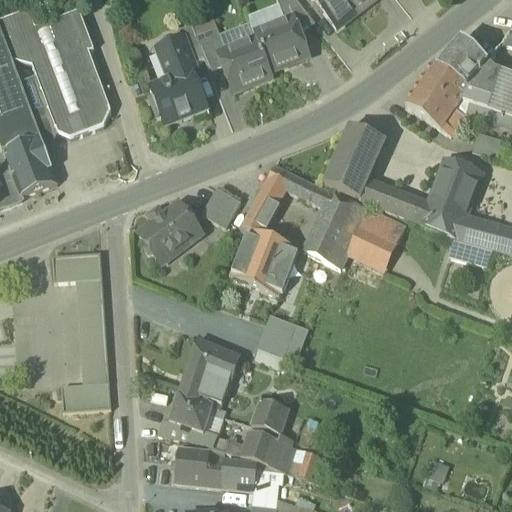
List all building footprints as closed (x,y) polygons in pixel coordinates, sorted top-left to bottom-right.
[(292,24),(297,35),(314,28),(291,0),(277,5),(285,26),(292,24)] [(309,0),(337,35),(357,18),(342,0),(309,0)] [(342,0),(357,18),(377,3),(375,0),(342,0)] [(0,25),(0,37),(10,64),(32,70),(58,138),(70,144),(103,131),(108,117),(86,57),(91,55),(76,17),(32,33),(26,17),(22,17),(0,25)] [(254,39),(256,44),(269,76),(270,75),(273,77),(288,71),(289,67),(307,60),(297,35),(292,24),(285,26),(254,39)] [(193,69),(205,64),(196,42),(192,31),(179,36),(182,44),(183,44),(193,69)] [(217,34),(196,42),(205,64),(209,75),(223,70),(219,59),(226,56),(217,34)] [(511,34),(501,48),(511,50),(511,34)] [(0,159),(3,158),(41,144),(10,64),(0,37),(0,159)] [(157,55),(169,85),(192,75),(190,70),(193,69),(183,44),(182,44),(157,55)] [(271,81),(269,76),(256,44),(226,56),(219,59),(223,70),(233,96),(251,89),(254,90),(269,84),(271,81)] [(461,44),(436,71),(469,92),(474,85),(484,70),(487,66),(479,60),(484,54),(475,46),(470,51),(461,44)] [(52,150),(58,138),(32,70),(10,64),(41,144),(44,153),(52,150)] [(460,105),(469,92),(436,71),(433,69),(405,112),(450,141),(463,121),(454,115),(460,105)] [(511,79),(484,70),(474,85),(511,97),(511,79)] [(207,115),(192,75),(169,85),(149,93),(164,131),(189,121),(190,122),(207,115)] [(460,105),(471,108),(511,121),(511,97),(474,85),(469,92),(460,105)] [(471,108),(460,105),(454,115),(463,121),(467,117),(465,116),(471,108)] [(511,132),(511,121),(471,108),(465,116),(467,117),(498,127),(498,129),(511,132)] [(326,191),(361,205),(368,187),(384,147),(350,133),(326,191)] [(472,157),(495,163),(500,144),(477,138),(472,157)] [(3,158),(19,202),(21,202),(57,188),(44,153),(41,144),(3,158)] [(3,158),(0,159),(0,212),(21,205),(22,204),(21,202),(19,202),(3,158)] [(421,232),(455,244),(463,225),(479,180),(445,168),(429,212),(422,230),(421,232)] [(286,195),(328,216),(335,201),(274,171),(267,186),(286,195)] [(260,198),(279,208),(286,195),(267,186),(260,198)] [(429,212),(368,187),(361,205),(422,230),(429,212)] [(203,221),(226,234),(241,208),(218,195),(203,221)] [(243,245),(248,234),(262,240),(279,208),(260,198),(235,241),(243,245)] [(340,275),(346,261),(368,216),(335,201),(328,216),(308,259),(340,275)] [(153,259),(158,265),(169,256),(172,260),(175,261),(185,253),(186,250),(200,239),(178,210),(164,221),(163,219),(151,227),(153,229),(139,240),(146,250),(144,254),(148,260),(153,259)] [(147,221),(151,227),(163,219),(159,213),(147,221)] [(405,233),(368,216),(346,261),(383,279),(405,233)] [(497,234),(463,225),(455,244),(455,246),(492,256),(497,234)] [(228,283),(278,303),(297,256),(297,254),(262,240),(248,234),(243,245),(228,283)] [(492,256),(511,260),(511,237),(497,234),(492,256)] [(449,262),(486,272),(492,256),(455,246),(449,262)] [(161,269),(172,260),(169,256),(158,265),(161,269)] [(52,263),(54,288),(76,287),(102,285),(100,259),(52,263)] [(76,287),(82,390),(109,389),(102,285),(76,287)] [(296,365),(308,335),(270,321),(257,354),(284,364),(285,361),(296,365)] [(199,349),(189,376),(209,384),(231,393),(240,364),(199,349)] [(253,366),(279,376),(284,364),(257,354),(253,366)] [(200,407),(209,384),(189,376),(180,399),(200,407)] [(61,392),(63,419),(111,416),(109,389),(82,390),(61,392)] [(212,411),(200,407),(180,399),(179,399),(168,427),(202,439),(212,411)] [(252,432),(280,440),(287,417),(259,408),(252,432)] [(297,420),(287,417),(280,440),(289,444),(297,420)] [(249,439),(244,454),(241,463),(269,472),(277,449),(277,448),(249,439)] [(241,464),(241,463),(244,454),(230,449),(226,458),(241,464)] [(295,455),(277,449),(269,472),(269,473),(287,479),(295,455)] [(221,493),(224,467),(222,467),(208,465),(209,456),(177,452),(173,488),(221,493)] [(308,458),(304,471),(300,483),(310,486),(318,461),(308,458)] [(442,492),(449,469),(429,463),(423,487),(442,492)] [(222,465),(222,467),(224,467),(221,493),(253,496),(254,486),(255,486),(256,473),(239,467),(222,465)] [(291,480),(300,483),(304,471),(295,468),(291,480)] [(253,496),(251,511),(258,511),(275,511),(278,489),(255,486),(254,486),(253,496)]
